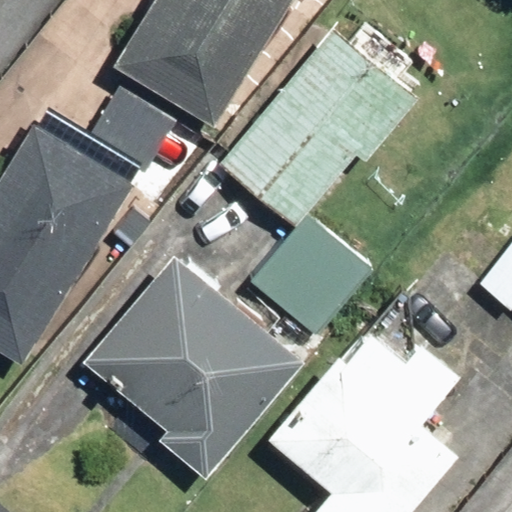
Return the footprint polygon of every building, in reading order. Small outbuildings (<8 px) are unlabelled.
[(131,0),(97,64),(225,131),(288,14),(274,6),(277,0),(131,0)] [(83,126),(26,95),(0,142),(0,344),(17,354),(124,160),(145,171),(174,118),(108,81),(83,126)] [(309,204),(240,271),(293,325),(362,257),(309,204)] [(511,301),(511,231),(468,280),(503,311),(511,301)] [(294,354),(168,248),(74,359),(133,408),(111,434),(146,463),(162,444),(194,471),(294,354)] [(392,349),(360,320),(256,431),(321,491),(301,511),(399,511),(453,454),(412,416),(453,372),(408,332),(392,349)]
